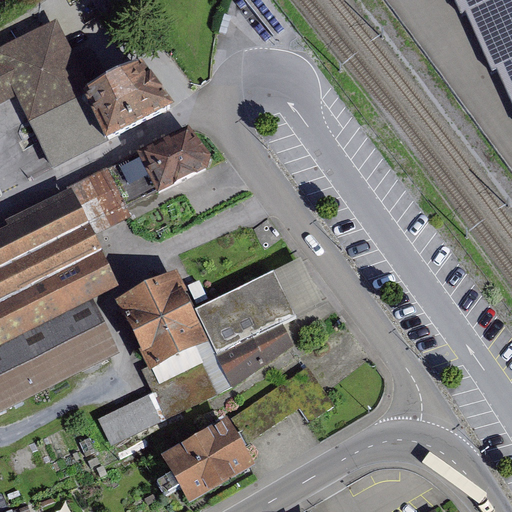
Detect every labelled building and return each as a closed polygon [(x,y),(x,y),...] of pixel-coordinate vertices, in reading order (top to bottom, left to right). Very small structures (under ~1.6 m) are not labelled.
[(124,0),(106,0),(100,4),(107,17),(127,6),(124,0)] [(511,0),(458,0),(465,16),(470,14),(497,74),(502,71),(511,93),(511,0)] [(100,94),(63,24),(0,55),(1,59),(0,59),(0,110),(23,99),(58,171),(115,145),(91,98),(100,94)] [(99,55),(115,51),(110,28),(94,31),(99,55)] [(100,94),(91,98),(115,145),(183,111),(149,72),(100,94)] [(194,128),(122,165),(139,201),(164,189),(166,194),(216,169),(219,156),(204,137),(201,139),(194,128)] [(80,184),(82,190),(0,229),(0,420),(20,412),(17,406),(120,355),(94,301),(119,287),(95,237),(136,217),(115,168),(80,184)] [(216,344),(222,357),(288,325),(321,303),(302,262),(200,312),(216,344)] [(200,312),(183,274),(121,302),(155,372),(216,344),(200,312)] [(237,388),(299,345),(288,325),(222,357),(237,388)] [(155,372),(150,375),(160,394),(172,419),(237,388),(222,357),(216,344),(155,372)] [(314,366),(239,417),(256,442),(307,408),(318,424),(342,407),(314,366)] [(160,394),(105,421),(117,446),(172,419),(160,394)] [(265,467),(236,418),(170,457),(180,474),(166,483),(173,495),(186,486),(198,506),(265,467)] [(85,443),(91,456),(102,451),(96,438),(85,443)]
